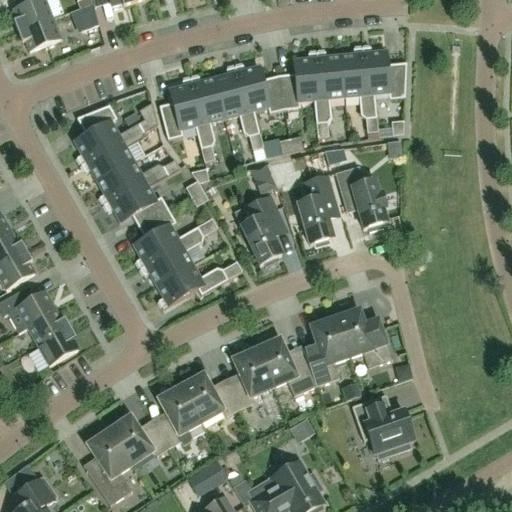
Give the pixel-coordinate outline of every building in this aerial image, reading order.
[(91,0),(93,3),(104,0),(108,0),(111,11),(122,8),(133,5),(131,0),(91,0)] [(131,0),(133,5),(134,8),(145,5),(144,2),(151,0),(131,0)] [(18,36),(53,23),(44,1),(13,14),(17,24),(13,25),(18,36)] [(99,29),(93,8),(77,15),(82,36),(99,29)] [(53,23),(18,36),(22,47),(25,46),(29,56),(61,44),(53,23)] [(371,51),(362,52),(366,93),(374,92),(375,99),(389,98),(390,103),(405,102),(406,75),(406,67),(387,69),(386,55),(371,56),(371,51)] [(354,58),(340,60),(345,102),(359,101),(361,119),(365,121),(366,121),(368,137),(378,136),(375,99),(374,92),(366,93),(362,52),(353,53),(354,58)] [(325,56),(317,57),(321,98),(314,98),(314,105),(318,142),(329,141),(327,125),(328,125),(332,122),(330,104),(345,102),(340,60),(326,61),(325,56)] [(295,78),(279,80),(285,114),(301,112),(300,107),(314,105),(314,98),(321,98),(317,57),(308,58),(309,63),(294,64),(295,78)] [(243,69),(235,71),(245,111),(252,109),(254,115),(268,112),(269,117),(285,114),(279,80),(263,84),(259,70),(244,74),(243,69)] [(228,78),(214,82),(225,123),(239,119),(244,137),(248,139),(249,139),(253,154),(263,151),(254,115),(252,109),(245,111),(235,71),(226,73),(228,78)] [(199,80),(191,83),(201,122),(194,124),(195,131),(205,167),(215,164),(211,148),(212,148),(215,145),(210,126),(225,123),(214,82),(200,86),(199,80)] [(201,122),(191,83),(182,85),(183,90),(169,94),(173,107),(159,111),(168,144),(183,140),(181,134),(195,131),(194,124),(201,122)] [(144,125),(118,139),(112,142),(116,149),(81,169),(85,177),(90,174),(97,186),(133,166),(126,153),(143,144),(145,138),(158,131),(152,109),(139,116),(144,125)] [(112,142),(118,139),(111,126),(117,124),(109,110),(77,123),(86,139),(74,146),(81,159),(77,162),(81,169),(116,149),(112,142)] [(403,139),(404,125),(392,126),(393,140),(403,139)] [(281,159),(303,155),(300,142),(279,146),(281,159)] [(328,169),(345,167),(343,153),(326,156),(328,169)] [(140,179),(133,166),(97,186),(104,199),(99,201),(104,209),(136,190),(139,197),(148,193),(180,175),(174,166),(163,172),(163,171),(157,170),(140,179)] [(259,199),(277,192),(267,169),(250,175),(259,199)] [(358,214),(364,233),(368,232),(369,236),(384,232),(382,228),(387,226),(383,213),(386,212),(382,198),(379,199),(374,185),(364,188),(359,171),(335,178),(347,218),(347,217),(346,214),(354,212),(358,214)] [(209,185),(206,174),(191,177),(197,185),(186,191),(197,211),(209,205),(199,188),(209,185)] [(298,208),(310,250),(314,248),(315,252),(330,248),(329,244),(333,243),(326,219),(338,216),(328,181),(304,188),(309,205),(298,208)] [(136,190),(104,209),(108,216),(112,214),(120,227),(132,220),(139,231),(167,216),(160,203),(154,205),(148,193),(139,197),(136,190)] [(281,259),(271,237),(285,230),(287,235),(287,234),(271,200),(245,213),(251,226),(241,230),(260,269),(264,268),(265,271),(279,265),(278,261),(281,259)] [(167,216),(139,231),(145,242),(133,250),(140,263),(136,265),(140,273),(173,254),(169,248),(175,244),(169,232),(174,229),(167,216)] [(0,220),(0,246),(13,239),(2,220),(0,220)] [(173,254),(140,273),(144,280),(149,278),(156,290),(189,270),(182,257),(203,246),(205,241),(205,240),(218,232),(213,223),(175,244),(169,248),(173,254)] [(13,239),(0,246),(0,271),(26,257),(21,247),(18,249),(13,239)] [(26,257),(0,271),(0,284),(6,294),(35,278),(29,267),(32,266),(26,257)] [(196,283),(189,270),(156,290),(163,302),(158,305),(163,313),(198,293),(201,299),(242,276),(237,266),(223,274),(222,274),(217,272),(196,283)] [(56,315),(45,296),(28,306),(21,294),(0,306),(0,313),(4,321),(7,319),(18,337),(27,332),(56,315)] [(359,314),(335,323),(349,362),(363,357),(368,373),(392,364),(380,329),(378,323),(364,328),(359,314)] [(56,315),(27,332),(38,351),(67,334),(70,333),(64,323),(62,325),(56,315)] [(349,362),(335,323),(310,331),(316,348),(314,352),(303,356),(316,391),(339,383),(334,367),(349,362)] [(67,334),(38,351),(49,370),(78,354),(73,344),(75,343),(70,333),(67,334)] [(316,391),(303,356),(291,361),(287,359),(280,343),(256,354),(273,392),(287,386),(294,401),(316,391)] [(239,384),(227,389),(239,414),(253,408),(250,402),(273,392),(256,354),(233,364),(240,380),(239,384)] [(412,382),(409,368),(395,371),(398,385),(412,382)] [(239,414),(227,389),(216,396),(212,394),(204,379),(181,391),(201,428),(223,415),(226,421),(239,414)] [(166,423),(155,429),(169,452),(181,446),(183,450),(191,446),(192,441),(189,435),(201,428),(181,391),(158,404),(167,419),(166,423)] [(414,445),(404,414),(392,418),(386,400),(352,411),(364,445),(369,443),(374,458),(391,453),(393,457),(410,451),(409,447),(414,445)] [(130,420),(109,435),(132,470),(153,455),(157,461),(169,452),(155,429),(144,436),(140,435),(130,420)] [(132,470),(109,435),(87,449),(97,464),(97,468),(87,475),(110,510),(133,495),(121,477),(132,470)] [(52,445),(41,453),(53,470),(64,462),(52,445)] [(272,483),(252,495),(245,484),(232,491),(245,511),(251,507),(254,511),(322,511),(321,509),(324,507),(317,496),(322,493),(313,477),(308,480),(299,466),(296,468),(293,463),(280,471),(283,476),(272,482),(272,483)] [(217,465),(187,484),(199,502),(229,483),(217,465)] [(11,498),(34,482),(36,481),(28,469),(3,487),(11,498)] [(46,511),(45,510),(58,501),(43,480),(17,499),(25,510),(22,511),(46,511)] [(183,484),(172,489),(180,507),(191,502),(183,484)] [(230,511),(224,501),(205,511),(230,511)]
